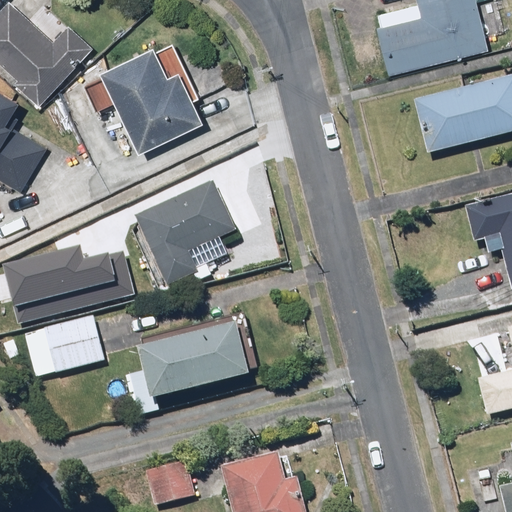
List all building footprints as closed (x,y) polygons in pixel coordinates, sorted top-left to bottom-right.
[(415,0),(417,7),(375,17),(390,75),(486,51),(473,0),(415,0)] [(10,3),(0,12),(0,68),(41,108),(94,54),(66,27),(51,42),(10,3)] [(151,49),(95,76),(133,155),(200,123),(177,75),(165,80),(151,49)] [(511,135),(511,77),(511,76),(412,102),(427,157),(511,135)] [(75,89),(60,94),(70,122),(85,116),(75,89)] [(0,180),(22,194),(48,149),(6,124),(17,105),(0,95),(0,180)] [(134,222),(137,229),(123,252),(141,292),(161,283),(166,293),(198,278),(196,271),(217,261),(211,248),(234,237),(212,187),(134,222)] [(511,194),(462,206),(470,241),(494,236),(506,287),(511,285),(511,194)] [(2,262),(15,319),(123,294),(114,252),(89,258),(86,243),(2,262)] [(106,364),(93,316),(22,335),(35,383),(106,364)] [(231,327),(132,351),(145,403),(243,379),(231,327)] [(511,373),(475,382),(484,419),(511,412),(511,330),(506,332),(511,356),(511,373)] [(511,511),(511,447),(505,449),(511,479),(511,487),(500,490),(504,511),(511,511)] [(276,453),(218,469),(228,511),(305,511),(297,481),(284,484),(276,453)] [(187,464),(144,471),(151,511),(194,504),(187,464)]
